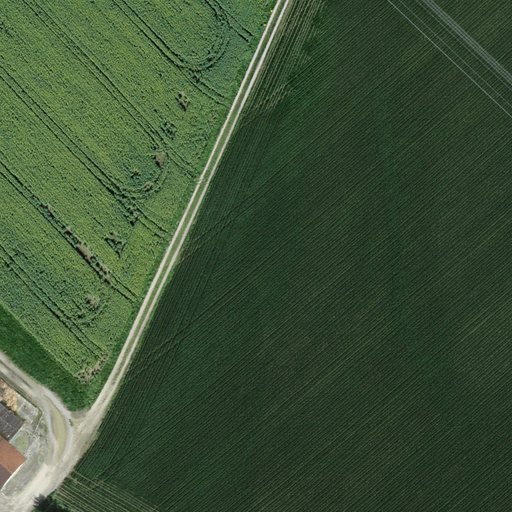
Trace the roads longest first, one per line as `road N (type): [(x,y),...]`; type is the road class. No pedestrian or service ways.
road 1 (track): [(284,0),(73,457)]
road 2 (track): [(0,365),(53,413),(73,457),(26,511)]
